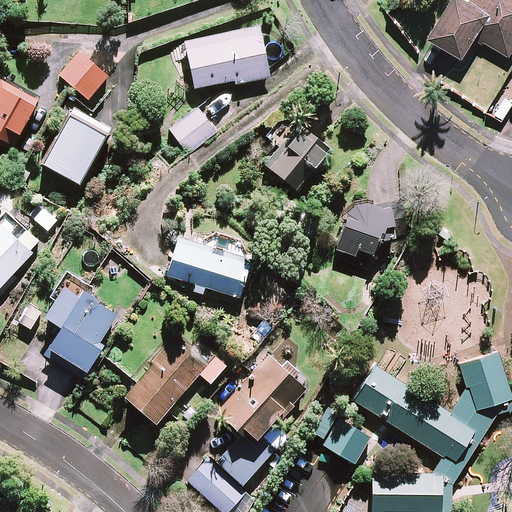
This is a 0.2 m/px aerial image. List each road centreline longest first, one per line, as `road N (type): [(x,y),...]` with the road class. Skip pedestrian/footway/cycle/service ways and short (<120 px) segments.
road 1 (residential): [(511,185),(372,78),(319,0)]
road 2 (residential): [(0,416),(75,466),(123,511)]
